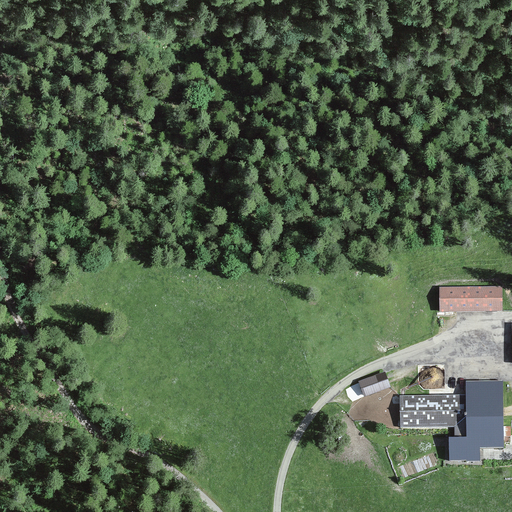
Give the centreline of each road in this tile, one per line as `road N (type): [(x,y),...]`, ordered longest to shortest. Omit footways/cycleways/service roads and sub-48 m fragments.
road 1 (track): [(217,511),(100,414),(47,355),(12,290),(0,242)]
road 2 (track): [(277,511),(278,479),(299,429),(329,390),(365,368),(511,318)]
